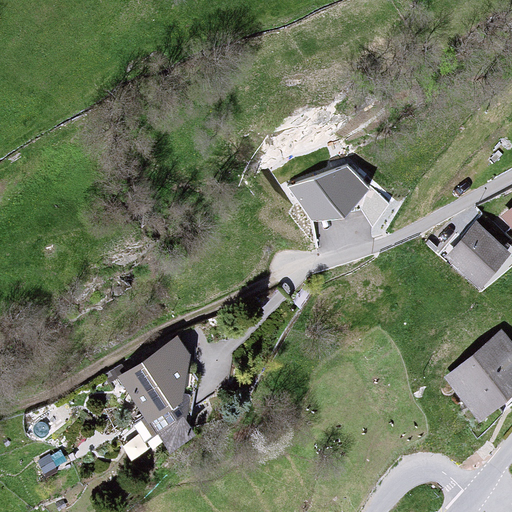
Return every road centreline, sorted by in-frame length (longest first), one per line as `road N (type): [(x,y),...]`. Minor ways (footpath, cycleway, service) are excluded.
road 1 (track): [(0,404),(186,312),(274,280)]
road 2 (unclassified): [(376,511),(425,468),(472,499)]
